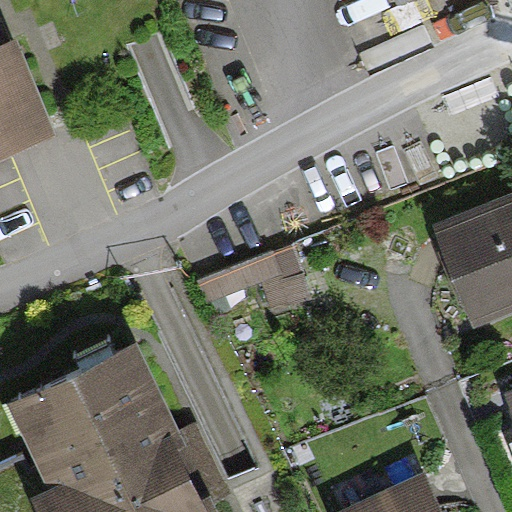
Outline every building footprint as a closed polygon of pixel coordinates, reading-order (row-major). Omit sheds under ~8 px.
[(0,34),(0,141),(54,118),(19,37),(4,44),(0,34)] [(511,195),(436,226),(475,324),(511,309),(511,195)] [(283,243),(191,278),(199,299),(249,280),(263,315),(304,300),(283,243)] [(0,460),(0,511),(231,511),(223,495),(235,489),(199,413),(184,419),(139,323),(12,382),(40,442),(0,460)] [(511,392),(503,396),(511,417),(511,392)] [(338,511),(447,511),(423,463),(335,505),(338,511)]
